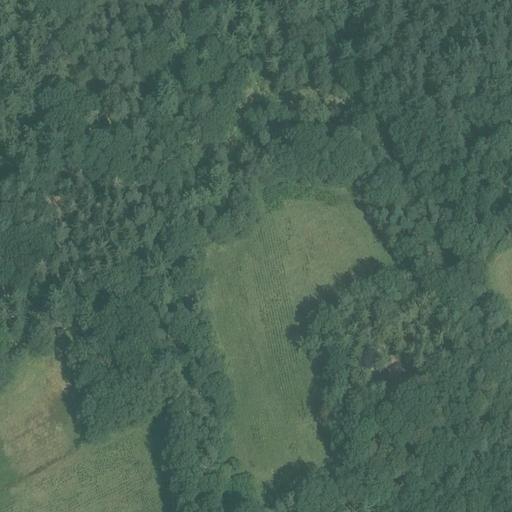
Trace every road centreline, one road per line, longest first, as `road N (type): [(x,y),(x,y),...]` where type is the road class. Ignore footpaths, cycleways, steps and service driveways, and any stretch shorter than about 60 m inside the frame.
road 1 (track): [(511,386),(292,0)]
road 2 (track): [(117,0),(177,383)]
road 3 (track): [(196,511),(177,383)]
